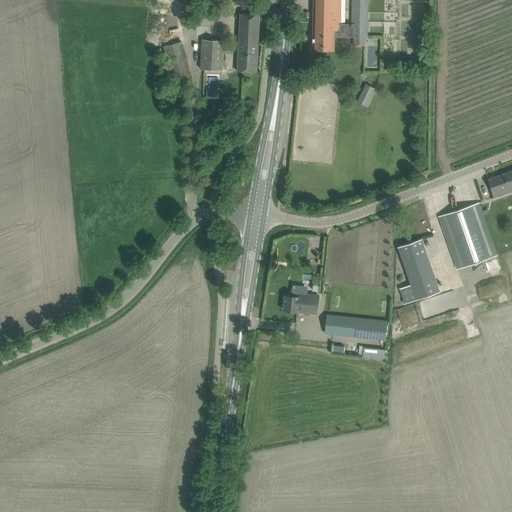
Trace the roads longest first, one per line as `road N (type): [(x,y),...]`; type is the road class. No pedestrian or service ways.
road 1 (unclassified): [(0,361),(102,318),(203,217),(250,213)]
road 2 (unclassified): [(264,214),(327,223),(511,156)]
road 3 (unknown): [(187,228),(198,29),(236,10),(239,0)]
road 4 (secondary): [(213,511),(240,344)]
road 5 (secondary): [(240,344),(264,214)]
road 6 (secondary): [(250,213),(240,344)]
